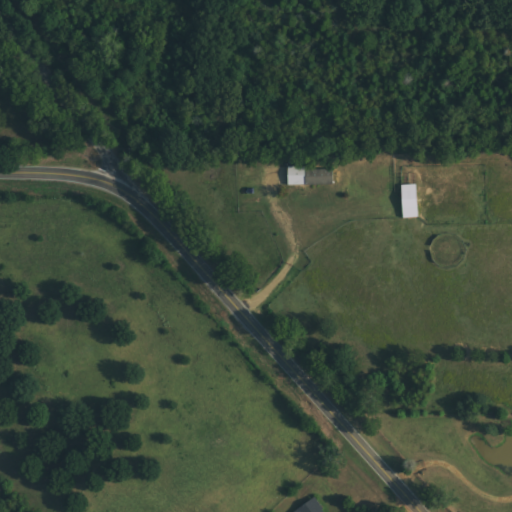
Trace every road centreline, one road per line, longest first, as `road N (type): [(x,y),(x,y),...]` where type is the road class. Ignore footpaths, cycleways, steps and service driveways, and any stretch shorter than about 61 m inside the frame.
road 1 (tertiary): [(0,169),(86,173),(146,203),(420,511)]
road 2 (tertiary): [(115,183),(101,144),(0,26)]
